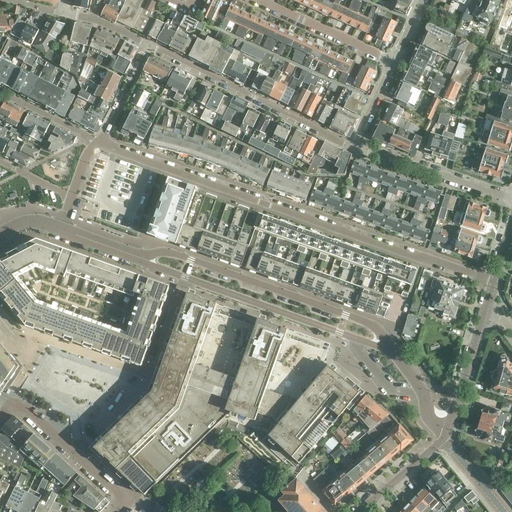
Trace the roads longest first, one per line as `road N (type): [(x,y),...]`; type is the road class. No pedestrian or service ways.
road 1 (residential): [(98,144),(493,281)]
road 2 (residential): [(422,393),(377,332),(345,314),(166,251),(134,255)]
road 3 (residential): [(422,393),(389,390),(351,336),(134,255)]
road 4 (residential): [(352,148),(149,46)]
road 5 (residential): [(511,199),(352,148)]
road 6 (residential): [(0,413),(19,404),(121,496)]
road 7 (residential): [(393,61),(257,0)]
road 8 (unknown): [(122,505),(220,415)]
road 9 (residential): [(442,434),(456,412),(482,315)]
